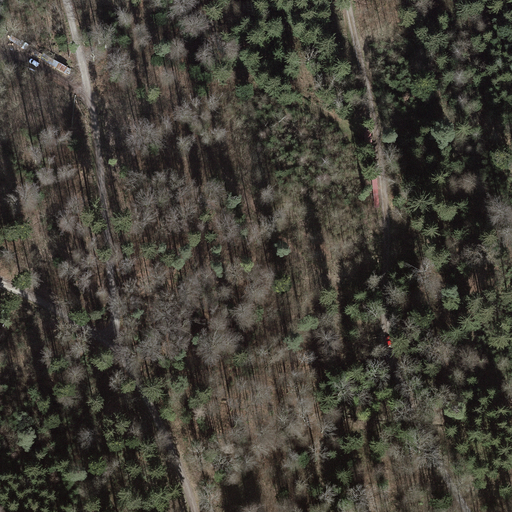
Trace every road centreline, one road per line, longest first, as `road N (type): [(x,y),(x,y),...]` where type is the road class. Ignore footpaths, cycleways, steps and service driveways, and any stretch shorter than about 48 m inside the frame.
road 1 (track): [(346,0),(373,112),(393,350),(440,473),(467,511)]
road 2 (track): [(65,0),(90,96),(115,343)]
road 3 (track): [(0,281),(115,343)]
